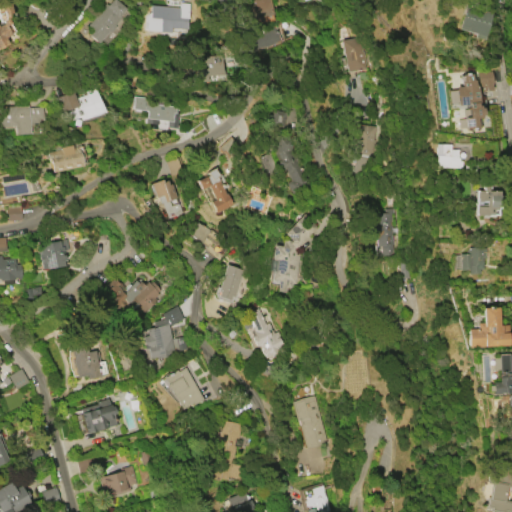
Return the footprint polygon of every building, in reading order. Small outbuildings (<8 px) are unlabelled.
[(111,0),(115,0),(125,9),(118,16),(122,19),(110,33),(108,31),(97,43),(87,34),(90,30),(87,26),(92,20),(91,19),(104,5),(106,7),(111,0)] [(269,0),(271,14),(242,19),(239,0),(269,0)] [(11,28),(15,36),(8,39),(12,45),(0,51),(0,7),(10,2),(19,19),(12,23),(14,27),(11,28)] [(150,5),(188,8),(186,28),(169,27),(168,32),(144,30),(146,15),(149,13),(150,5)] [(475,33),(459,29),(466,6),(491,13),(483,41),(474,38),(475,33)] [(281,41),(247,52),(241,34),(275,22),(281,41)] [(345,73),(340,41),(359,38),(364,69),(345,73)] [(222,74),(206,75),(205,56),(221,54),(222,74)] [(188,83),(188,74),(180,74),(180,63),(204,62),(205,82),(188,83)] [(493,91),(480,92),(480,86),(477,86),(476,73),(491,71),(493,91)] [(471,74),(472,80),(473,79),(473,84),(474,84),(475,90),(477,90),(478,98),(476,98),(477,107),(479,106),(480,114),(477,115),(477,118),(473,118),(474,129),(462,130),(460,117),(466,117),(464,105),(455,106),(453,87),(459,86),(458,77),(460,76),(460,75),(471,74)] [(95,87),(103,112),(79,119),(78,117),(64,121),(56,97),(71,92),(72,94),(95,87)] [(176,101),(174,113),(172,113),(171,122),(145,118),(146,111),(133,109),(134,96),(155,99),(155,98),(176,101)] [(0,106),(28,106),(28,108),(41,107),(42,122),(28,123),(29,134),(14,134),(13,126),(0,126),(0,106)] [(354,124),(374,126),(370,159),(351,156),(354,124)] [(284,149),(290,165),(299,161),(310,186),(289,195),(284,183),(288,181),(286,176),(291,174),(289,169),(283,171),(282,169),(278,171),(274,162),(277,161),(273,152),(277,138),(286,141),(284,149)] [(432,145),(446,145),(446,150),(454,150),(453,158),(455,158),(455,161),(457,161),(457,169),(433,169),(433,157),(432,156),(432,145)] [(47,153),(77,147),(81,166),(51,172),(47,153)] [(231,204),(214,212),(208,201),(213,199),(206,185),(199,189),(194,180),(206,175),(205,172),(213,168),(217,176),(215,177),(223,194),(225,193),(231,204)] [(165,181),(167,185),(169,184),(175,198),(167,200),(169,206),(176,203),(180,213),(165,219),(157,197),(154,198),(149,184),(159,180),(160,182),(165,181)] [(477,214),(477,208),(478,208),(478,207),(487,207),(487,201),(483,201),(483,202),(478,202),(478,199),(477,199),(477,194),(479,194),(479,191),(484,191),(484,186),(489,186),(489,191),(500,192),(499,210),(495,209),(494,217),(490,217),(490,218),(484,218),(484,216),(478,216),(478,214),(477,214)] [(6,207),(19,206),(20,220),(6,221),(6,207)] [(390,213),(392,255),(379,256),(379,246),(374,246),(373,238),(366,238),(366,228),(368,228),(367,223),(373,223),(372,214),(383,213),(383,208),(388,208),(388,213),(390,213)] [(299,252),(293,284),(291,283),(290,289),(284,288),(283,293),(274,291),(276,281),(268,280),(269,272),(265,271),(268,259),(270,259),(272,245),(281,247),(282,240),(291,241),(283,234),(293,224),(292,223),(299,217),(312,231),(308,235),(308,236),(298,245),(297,251),(299,252)] [(217,260),(203,250),(205,246),(187,233),(195,222),(202,227),(203,226),(229,244),(217,260)] [(64,265),(41,269),(37,244),(64,240),(66,250),(61,251),(64,265)] [(458,270),(457,255),(464,254),(464,251),(465,249),(465,248),(483,247),(483,257),(479,257),(480,269),(477,269),(477,274),(466,274),(466,270),(458,270)] [(14,279),(0,279),(0,255),(1,255),(1,259),(14,258),(14,264),(19,264),(20,277),(14,277),(14,279)] [(216,291),(226,264),(243,271),(233,298),(216,291)] [(133,280),(136,283),(138,281),(143,285),(146,282),(148,283),(151,281),(158,290),(156,293),(156,294),(154,298),(156,300),(146,307),(144,306),(130,317),(122,310),(126,306),(125,303),(111,314),(92,298),(95,294),(101,289),(100,287),(109,279),(110,280),(113,277),(126,288),(133,280)] [(256,307),(264,323),(267,322),(281,350),(264,358),(258,345),(254,347),(247,334),(253,331),(244,314),(256,307)] [(467,347),(466,329),(475,329),(475,323),(481,323),(481,308),(496,308),(496,325),(506,325),(506,345),(467,347)] [(166,324),(170,339),(173,338),(177,353),(154,359),(154,357),(148,359),(146,348),(143,349),(140,337),(146,336),(144,329),(152,327),(151,322),(162,319),(163,324),(166,324)] [(75,377),(68,345),(84,342),(86,352),(94,351),(98,377),(86,379),(85,375),(75,377)] [(495,355),(511,354),(511,368),(511,394),(510,394),(510,393),(490,394),(489,382),(496,382),(495,355)] [(184,368),(201,400),(192,405),(191,404),(180,410),(162,377),(174,370),(175,372),(184,368)] [(312,396),(325,442),(303,448),(296,420),(293,421),(288,402),(300,398),(312,396)] [(107,399),(115,426),(105,429),(105,428),(84,434),(78,413),(97,408),(95,403),(107,399)] [(242,424),(237,454),(234,454),(232,463),(244,465),(242,477),(230,475),(229,480),(219,479),(222,460),(225,461),(226,453),(215,451),(218,432),(219,432),(221,421),(242,424)] [(0,434),(11,456),(0,461),(0,434)] [(91,457),(95,471),(78,475),(74,461),(91,457)] [(129,466),(134,484),(127,486),(128,491),(112,496),(111,493),(110,496),(107,497),(102,493),(101,494),(96,478),(117,471),(117,469),(129,466)] [(486,472),(511,477),(511,488),(504,487),(502,500),(511,501),(510,511),(491,511),(486,511),(486,509),(482,508),(483,497),(485,497),(488,484),(484,484),(486,472)] [(0,511),(0,486),(9,482),(13,489),(19,486),(23,492),(25,491),(28,496),(26,497),(29,503),(12,511),(0,511)] [(329,511),(302,511),(296,491),(321,484),(329,511)] [(231,511),(226,499),(242,492),(246,502),(249,500),(254,511),(231,511)]
